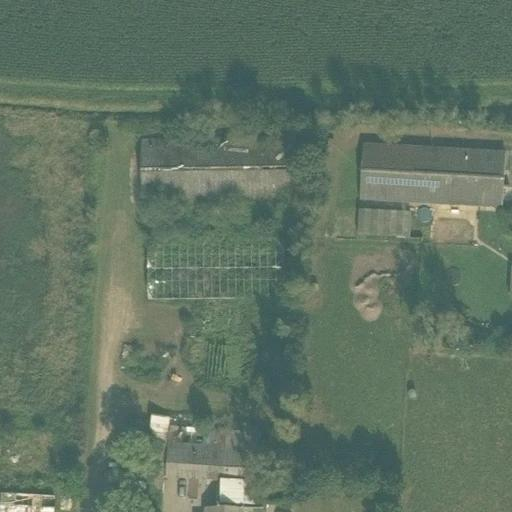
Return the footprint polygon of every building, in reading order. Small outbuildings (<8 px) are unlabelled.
[(302,203),(301,141),(142,143),(143,205),(302,203)] [(360,201),(503,209),(506,155),(363,147),(360,201)] [(411,236),(412,211),(359,210),(358,236),(411,236)] [(170,429),(166,478),(257,485),(260,436),(170,429)] [(134,441),(128,511),(161,511),(166,444),(134,441)] [(0,484),(0,485),(0,511),(52,511),(54,487),(0,484)]
